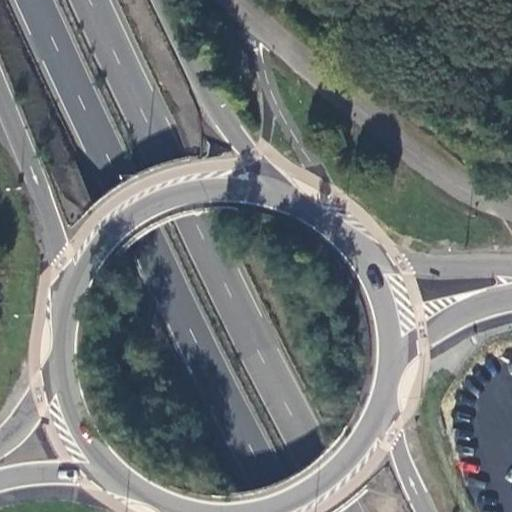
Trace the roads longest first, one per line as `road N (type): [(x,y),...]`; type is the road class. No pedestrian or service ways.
road 1 (trunk): [(340,511),(89,0)]
road 2 (trunk): [(33,0),(281,511)]
road 3 (unclassified): [(234,0),(430,168),(511,212)]
road 4 (unclassified): [(279,194),(204,189),(139,208),(90,258),(71,294)]
road 5 (trunk): [(279,194),(228,120),(167,0)]
road 6 (trunk): [(0,94),(54,227),(71,294)]
road 7 (unclassified): [(250,511),(299,496),(332,472),(383,404)]
road 8 (unclassified): [(511,271),(368,260)]
road 9 (unclassified): [(62,359),(80,425),(122,481)]
road 10 (unclassified): [(390,360),(461,316),(511,298)]
road 11 (unclassified): [(0,481),(122,481)]
